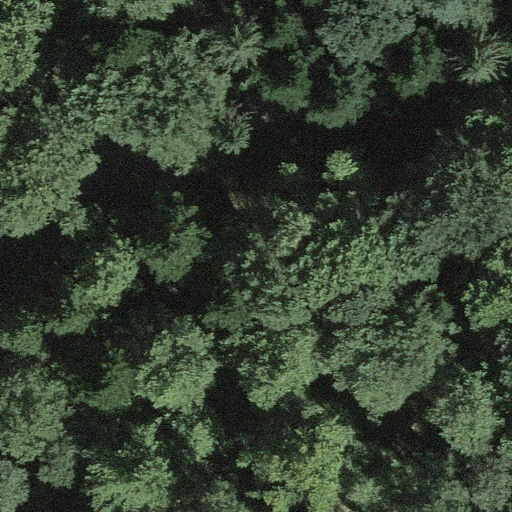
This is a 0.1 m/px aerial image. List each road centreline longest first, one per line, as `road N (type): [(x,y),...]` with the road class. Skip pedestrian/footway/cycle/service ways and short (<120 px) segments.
road 1 (track): [(0,221),(282,105),(511,63)]
road 2 (track): [(511,273),(19,215)]
